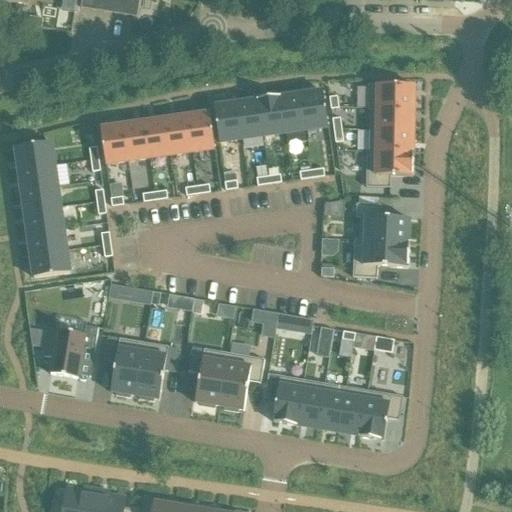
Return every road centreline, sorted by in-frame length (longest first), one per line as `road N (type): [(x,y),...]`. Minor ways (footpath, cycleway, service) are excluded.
road 1 (unclassified): [(464,511),(486,334),(494,128),(467,78)]
road 2 (residential): [(0,397),(279,446)]
road 3 (residential): [(279,446),(381,464),(406,457),(415,442),(428,312)]
road 4 (residential): [(211,34),(285,24),(476,25)]
road 5 (residential): [(305,290),(310,217),(157,241),(159,262)]
road 6 (residential): [(428,312),(435,150),(467,78)]
road 7 (residential): [(0,83),(211,34)]
road 8 (residential): [(159,262),(305,290)]
road 9 (residential): [(305,290),(428,312)]
